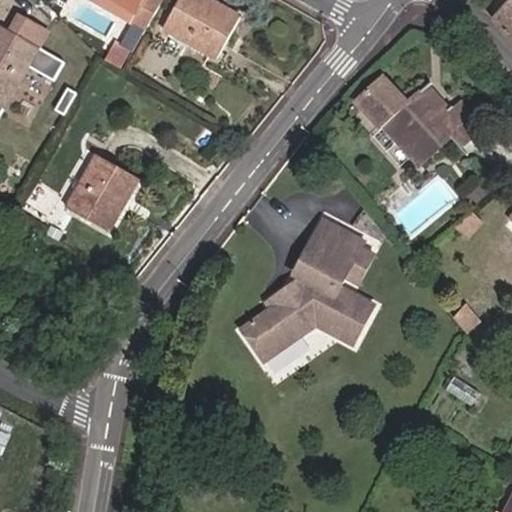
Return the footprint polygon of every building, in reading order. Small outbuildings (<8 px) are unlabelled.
[(144,45),(153,29),(169,0),(102,0),(140,22),(131,37),(144,45)] [(244,26),(199,0),(189,0),(167,37),(220,67),(244,26)] [(511,6),(501,18),(511,32),(511,6)] [(14,34),(0,26),(0,105),(10,111),(54,37),(23,20),(14,34)] [(127,56),(115,51),(107,65),(120,71),(127,56)] [(413,102),(387,74),(360,100),(387,128),(390,126),(425,164),(458,133),(449,122),(460,110),(458,108),(443,91),(439,97),(430,86),(413,102)] [(434,82),(430,86),(439,97),(443,91),(434,82)] [(486,125),(465,102),(460,110),(449,122),(458,133),(467,142),(486,125)] [(383,128),(375,135),(401,166),(409,158),(383,128)] [(119,195),(134,169),(102,150),(71,203),(117,231),(134,203),(119,195)] [(149,177),(134,169),(119,195),(134,203),(149,177)] [(482,224),(469,214),(452,228),(467,241),(482,224)] [(272,304),(242,326),(266,357),(317,321),(356,342),(375,302),(339,283),(345,274),(360,244),(363,238),(320,218),(314,229),(298,274),(287,292),(272,304)] [(360,244),(345,274),(359,281),(374,252),(360,244)] [(282,286),(267,297),(272,304),(287,292),(298,274),(294,268),(282,286)] [(480,324),(465,306),(458,314),(471,332),(480,324)] [(481,393),(456,376),(448,389),(473,406),(481,393)]
